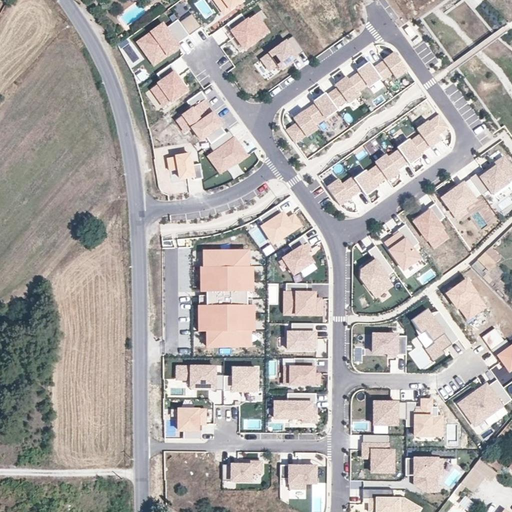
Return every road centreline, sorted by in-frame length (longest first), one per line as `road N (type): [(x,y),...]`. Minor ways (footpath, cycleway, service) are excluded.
road 1 (residential): [(335,237),(466,151),(464,131),(386,26)]
road 2 (tertiary): [(135,211),(140,446)]
road 3 (tertiary): [(63,0),(109,84),(135,211)]
road 4 (residential): [(338,444),(140,446)]
road 5 (residential): [(386,26),(251,119)]
road 6 (residential): [(135,211),(229,195),(281,162)]
road 7 (residential): [(335,237),(338,379)]
road 8 (track): [(0,473),(141,475)]
road 9 (residential): [(338,379),(443,381),(473,365)]
